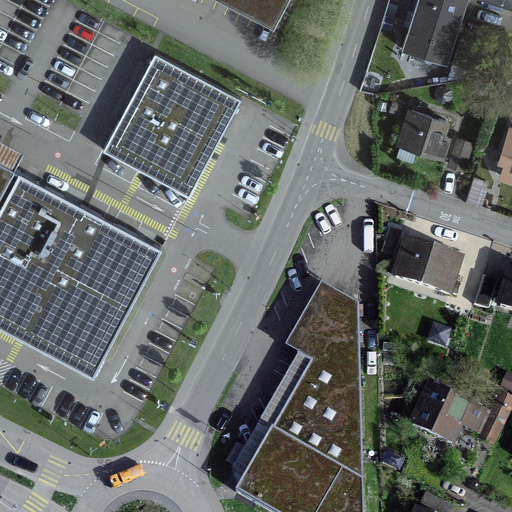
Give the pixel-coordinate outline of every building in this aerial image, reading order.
[(228,0),(274,23),(286,0),(228,0)] [(401,47),(448,62),(467,0),(415,0),(411,15),(401,47)] [(243,99),(155,52),(101,152),(190,199),(243,99)] [(408,105),(396,143),(400,144),(397,155),(413,160),(416,149),(444,158),(453,132),(447,130),(451,118),(408,105)] [(511,123),(509,123),(497,162),(502,163),(498,177),(511,180),(511,123)] [(456,135),(446,164),(464,170),(474,141),(456,135)] [(25,149),(0,136),(0,331),(91,379),(163,245),(15,167),(25,149)] [(490,180),(474,175),(466,200),(482,205),(490,180)] [(389,227),(381,252),(393,256),(401,231),(389,227)] [(452,297),(465,257),(404,237),(391,277),(452,297)] [(511,269),(507,268),(495,306),(511,311),(511,269)] [(474,305),(488,309),(497,280),(483,275),(474,305)] [(270,511),(364,511),(360,317),(364,317),(364,310),(360,310),(359,305),(321,283),(285,346),(297,355),(231,469),(238,487),(235,492),(270,511)] [(433,323),(427,341),(445,347),(451,329),(433,323)] [(383,351),(393,352),(394,345),(384,344),(383,351)] [(511,392),(511,374),(507,372),(500,387),(511,392)] [(486,409),(427,382),(408,424),(455,446),(464,427),(475,432),(486,409)] [(511,395),(498,390),(477,438),(494,445),(511,404),(511,395)]
